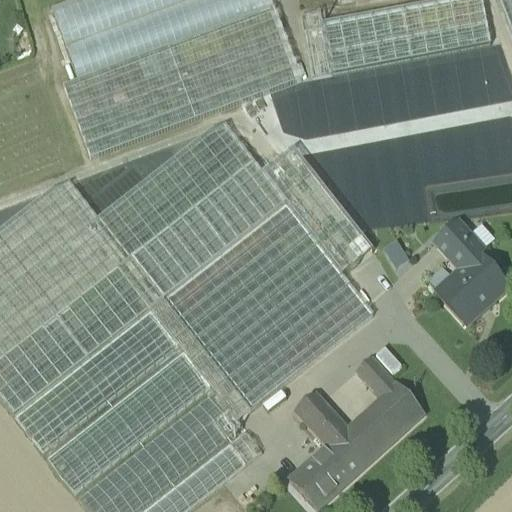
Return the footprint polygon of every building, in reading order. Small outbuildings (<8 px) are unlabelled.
[(269,0),(80,0),(51,11),(78,85),(273,12),(269,0)] [(511,0),(498,0),(511,36),(511,0)] [(484,3),(330,31),(329,27),(324,28),(331,66),(490,37),(484,3)] [(78,85),(63,90),(90,163),(301,84),(274,12),(273,12),(78,85)] [(321,16),(302,19),(312,70),(331,66),(324,28),(321,16)] [(50,195),(0,233),(0,402),(14,420),(163,303),(286,207),(262,177),(224,129),(210,135),(97,223),(69,187),(50,195)] [(373,255),(293,153),(262,177),(286,207),(342,279),(373,255)] [(286,207),(163,303),(249,415),(373,318),(342,279),(286,207)] [(459,228),(435,249),(447,264),(451,261),(472,242),(459,228)] [(472,242),(451,261),(464,275),(436,300),(462,330),(492,304),(495,308),(510,294),(480,260),(484,256),(472,242)] [(384,251),(394,270),(406,263),(395,245),(384,251)] [(163,303),(14,420),(85,511),(191,511),(262,457),(237,425),(249,415),(163,303)] [(398,390),(373,362),(357,376),(382,403),(398,390)] [(382,403),(372,413),(398,443),(425,420),(398,390),(382,403)] [(348,434),(315,397),(294,415),(327,452),(348,434)] [(398,443),(372,413),(348,434),(374,464),(398,443)] [(327,452),(292,482),(317,511),(319,511),(374,464),(348,434),(327,452)]
